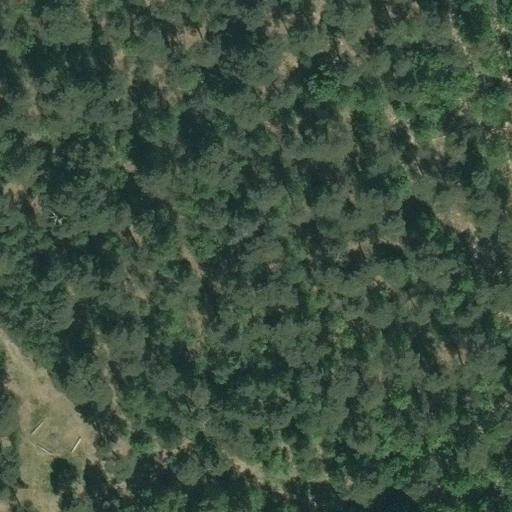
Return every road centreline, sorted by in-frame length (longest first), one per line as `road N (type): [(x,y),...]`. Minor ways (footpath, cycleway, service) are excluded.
road 1 (track): [(57,501),(126,486),(317,498),(484,477),(511,481)]
road 2 (track): [(57,501),(0,333)]
